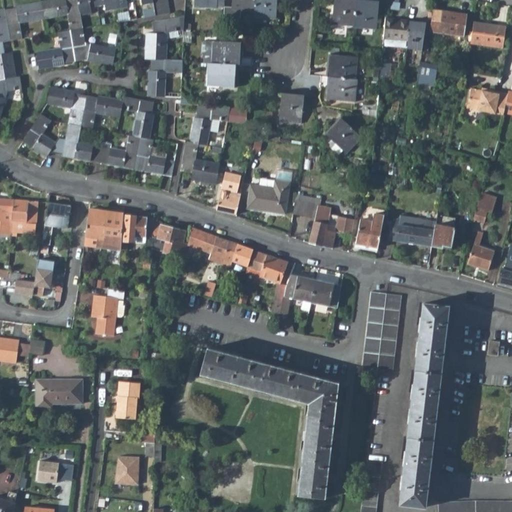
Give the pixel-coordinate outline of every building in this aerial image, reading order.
[(44,23),(69,19),(71,32),(83,30),(81,17),(78,1),(66,2),(66,0),(65,0),(41,4),(44,23)] [(99,9),(98,0),(77,0),(78,1),(81,17),(93,15),(92,10),(99,9)] [(107,13),(118,11),(116,0),(98,0),(99,9),(106,8),(107,13)] [(116,0),(118,11),(129,9),(129,4),(136,2),(135,0),(116,0)] [(233,0),(234,2),(225,1),(225,6),(224,19),(238,20),(242,17),(242,10),(255,11),(255,0),(233,0)] [(277,19),(278,0),(255,0),(255,11),(255,16),(277,19)] [(333,0),(331,23),(354,25),(356,0),(333,0)] [(378,2),(363,0),(356,0),(354,25),(354,26),(376,28),(378,2)] [(168,2),(154,4),(154,5),(155,11),(169,8),(168,2)] [(44,23),(41,4),(16,8),(17,11),(6,13),(11,43),(22,41),(20,28),(44,23)] [(155,11),(156,18),(171,16),(169,8),(155,11)] [(0,44),(3,44),(11,43),(6,13),(5,10),(0,11),(0,44)] [(143,12),(144,20),(156,18),(155,11),(143,12)] [(463,37),(466,15),(433,11),(431,32),(463,37)] [(168,61),(169,34),(184,32),(184,30),(185,19),(152,24),(155,35),(147,35),(146,60),(152,61),(168,61)] [(407,42),(409,21),(385,19),(383,40),(407,42)] [(474,24),(471,45),(503,50),(507,28),(474,24)] [(113,68),(116,51),(85,45),(83,30),(71,32),(75,62),(87,60),(87,63),(113,68)] [(407,48),(422,51),(425,32),(408,30),(407,48)] [(60,50),(35,54),(38,71),(61,68),(60,65),(75,62),(71,32),(58,34),(60,50)] [(237,66),(240,66),(242,42),(214,40),(214,42),(212,63),(237,66)] [(209,63),(212,63),(214,42),(206,42),(204,44),(203,53),(205,55),(204,63),(209,63)] [(0,81),(15,79),(11,55),(6,56),(3,44),(0,44),(0,81)] [(355,79),(357,57),(330,54),(328,77),(329,77),(355,79)] [(166,100),(167,74),(182,75),(183,62),(168,61),(152,61),(151,73),(148,73),(147,98),(166,100)] [(209,63),(207,85),(235,88),(237,66),(212,63),(209,63)] [(417,83),(431,85),(433,70),(420,67),(417,83)] [(357,80),(355,79),(329,77),(328,98),(354,101),(357,80)] [(0,124),(0,125),(8,93),(21,91),(19,79),(15,79),(0,81),(0,124)] [(508,93),(499,91),(491,89),(490,92),(480,90),(469,88),(464,107),(495,114),(495,113),(503,115),(504,113),(508,93)] [(48,106),(71,110),(69,125),(76,126),(81,127),(86,97),(75,95),(75,94),(51,89),(48,106)] [(281,93),(278,120),(301,123),(304,95),(281,93)] [(121,110),(123,103),(98,98),(98,100),(86,97),(81,127),(93,129),(95,115),(120,119),(121,110)] [(141,138),(149,140),(153,116),(152,115),(154,105),(133,100),(124,98),(123,103),(121,110),(136,113),(132,136),(141,138)] [(200,106),(198,120),(196,120),(191,144),(200,145),(209,147),(214,123),(228,126),(229,122),(231,113),(200,106)] [(231,113),(229,122),(247,124),(249,111),(231,109),(231,113)] [(57,143),(44,133),(52,122),(42,114),(24,140),(34,146),(33,148),(47,157),(50,154),(62,157),(66,140),(61,139),(57,143)] [(346,154),(361,138),(341,119),(326,135),(346,154)] [(89,146),(89,144),(78,142),(81,127),(76,126),(69,125),(66,140),(62,157),(87,162),(87,161),(99,163),(102,148),(89,146)] [(128,136),(125,150),(114,149),(113,150),(108,149),(111,132),(105,131),(102,148),(99,163),(110,165),(110,167),(134,172),(135,170),(141,138),(132,136),(128,136)] [(279,143),(281,134),(270,132),(269,141),(279,143)] [(162,177),(171,179),(175,161),(167,160),(168,153),(158,151),(159,147),(153,146),(154,141),(149,140),(141,138),(135,170),(147,172),(147,174),(162,177)] [(220,165),(198,160),(200,145),(191,144),(187,143),(181,173),(194,176),(193,181),(216,186),(220,165)] [(362,163),(362,162),(355,160),(353,170),(366,173),(368,164),(362,163)] [(403,177),(405,169),(390,167),(388,176),(392,176),(403,177)] [(241,177),(226,174),(217,211),(237,216),(241,195),(238,194),(241,177)] [(473,182),(463,180),(461,187),(471,190),(473,182)] [(275,182),(274,190),(251,186),(248,209),(285,216),(290,184),(275,182)] [(498,193),(483,189),(478,204),(475,216),(486,219),(489,207),(493,208),(498,193)] [(15,200),(0,199),(0,234),(12,235),(15,200)] [(36,234),(38,202),(15,200),(12,235),(18,236),(18,233),(36,234)] [(306,216),(309,203),(295,201),(293,214),(306,216)] [(49,203),(43,243),(50,245),(53,227),(68,228),(72,206),(49,203)] [(315,205),(309,203),(306,216),(313,218),(314,210),(315,205)] [(314,210),(317,210),(309,244),(331,249),(335,234),(352,237),(355,222),(339,219),(336,231),(326,229),(327,223),(329,223),(331,217),(333,208),(318,204),(318,205),(315,205),(314,210)] [(85,244),(102,247),(107,211),(91,209),(85,244)] [(107,211),(102,247),(103,247),(121,250),(122,241),(124,217),(124,214),(107,211)] [(438,213),(435,225),(432,246),(442,248),(443,244),(452,245),(455,228),(454,228),(456,217),(438,213)] [(373,223),(382,225),(384,217),(375,215),(373,223)] [(432,246),(435,225),(412,221),(412,217),(401,216),(400,222),(392,221),(389,240),(432,246)] [(127,217),(125,242),(134,242),(135,237),(139,238),(153,239),(154,222),(154,220),(148,220),(148,219),(127,217)] [(327,223),(326,229),(336,231),(339,219),(331,217),(329,223),(327,223)] [(373,223),(361,220),(356,244),(378,249),(382,225),(373,223)] [(163,222),(154,222),(153,239),(153,240),(158,242),(164,244),(166,240),(182,244),(185,233),(162,225),(163,222)] [(192,247),(211,254),(210,259),(223,264),(224,263),(230,242),(197,231),(192,247)] [(482,234),(479,233),(467,264),(488,271),(495,251),(480,246),(482,239),(481,238),(482,234)] [(224,263),(244,269),(236,294),(232,294),(231,298),(228,298),(227,301),(237,304),(241,291),(246,272),(253,250),(230,242),(224,263)] [(253,250),(246,272),(261,277),(267,255),(253,250)] [(266,274),(283,280),(289,263),(267,255),(261,277),(260,279),(263,280),(266,274)] [(511,287),(511,259),(509,259),(506,270),(502,269),(498,284),(511,287)] [(37,262),(34,282),(23,281),(16,280),(14,292),(32,294),(42,296),(43,289),(50,290),(52,273),(53,263),(37,262)] [(8,271),(0,269),(0,277),(4,278),(8,278),(8,275),(8,271)] [(291,298),(304,301),(303,306),(311,308),(312,303),(317,280),(290,275),(288,285),(280,315),(280,316),(286,318),(291,298)] [(338,308),(342,286),(317,280),(312,303),(338,308)] [(205,281),(201,294),(213,297),(217,284),(205,281)] [(278,283),(271,313),(280,315),(288,285),(278,283)] [(245,306),(247,296),(242,294),(243,291),(241,291),(237,304),(245,306)] [(386,294),(372,292),(362,368),(377,370),(386,294)] [(401,296),(386,294),(377,370),(392,372),(401,296)] [(117,298),(95,295),(93,316),(98,316),(96,333),(113,335),(115,319),(116,305),(117,298)] [(449,306),(424,304),(400,505),(426,508),(449,306)] [(123,305),(116,305),(115,319),(119,320),(122,318),(123,305)] [(0,338),(0,360),(15,362),(18,341),(0,338)] [(42,353),(43,342),(30,341),(29,351),(29,352),(42,353)] [(488,355),(497,356),(499,343),(489,341),(488,355)] [(201,374),(308,403),(298,495),(325,498),(338,384),(208,348),(201,374)] [(52,405),(52,401),(83,402),(83,379),(38,377),(37,387),(37,405),(52,405)] [(140,383),(120,382),(117,418),(135,419),(137,398),(139,398),(140,383)] [(146,442),(155,443),(155,432),(146,432),(146,442)] [(155,464),(162,464),(163,432),(155,432),(155,443),(155,457),(155,464)] [(146,457),(155,457),(155,443),(146,442),(146,454),(146,457)] [(118,456),(114,483),(135,486),(138,458),(118,456)] [(72,478),(74,462),(40,458),(37,478),(57,480),(57,476),(72,478)] [(359,511),(374,511),(380,463),(366,461),(359,511)] [(12,511),(14,503),(0,498),(0,511),(12,511)] [(154,501),(153,511),(169,511),(170,501),(154,500),(154,501)] [(511,511),(511,500),(438,502),(438,511),(511,511)]
